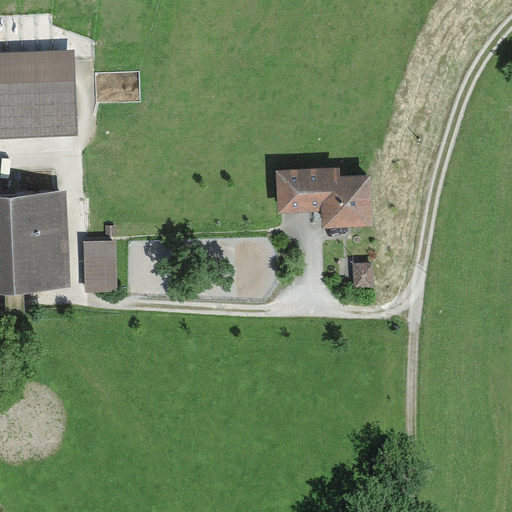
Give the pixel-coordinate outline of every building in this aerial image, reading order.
[(0,134),(79,135),(74,50),(0,53),(0,134)] [(340,166),(277,169),(279,212),(296,211),(317,210),(322,210),(323,226),(372,224),(370,173),(340,175),(340,166)] [(11,193),(0,193),(0,288),(14,288),(26,287),(73,286),(72,271),(71,192),(11,193)] [(116,226),(104,226),(104,235),(115,235),(116,226)] [(116,241),(84,241),(85,292),(117,291),(116,241)] [(371,262),(353,263),(355,286),(373,286),(371,262)]
